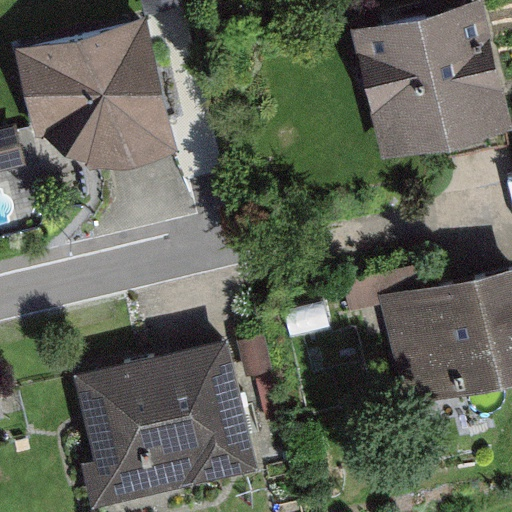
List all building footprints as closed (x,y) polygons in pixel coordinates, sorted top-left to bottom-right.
[(511,113),(488,0),(486,0),(362,26),(389,156),(511,130),(511,113)] [(150,15),(18,45),(38,134),(107,170),(182,152),(150,15)] [(16,131),(0,134),(0,169),(24,165),(16,131)] [(511,268),(385,291),(404,399),(511,379),(511,268)] [(233,337),(79,372),(107,497),(261,463),(233,337)]
